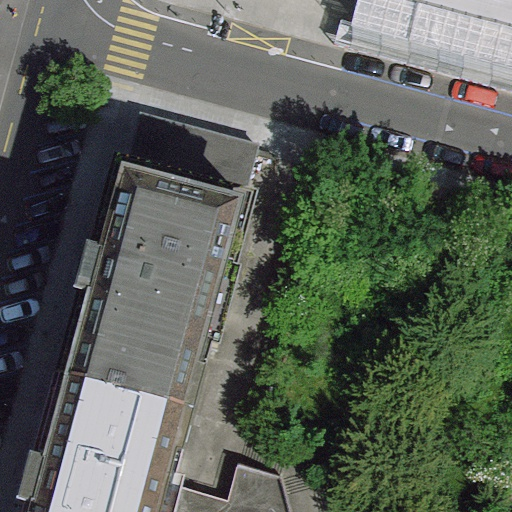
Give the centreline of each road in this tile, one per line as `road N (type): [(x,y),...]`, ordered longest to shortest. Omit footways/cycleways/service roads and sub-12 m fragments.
road 1 (residential): [(63,10),(133,39),(511,141)]
road 2 (residential): [(0,233),(63,10)]
